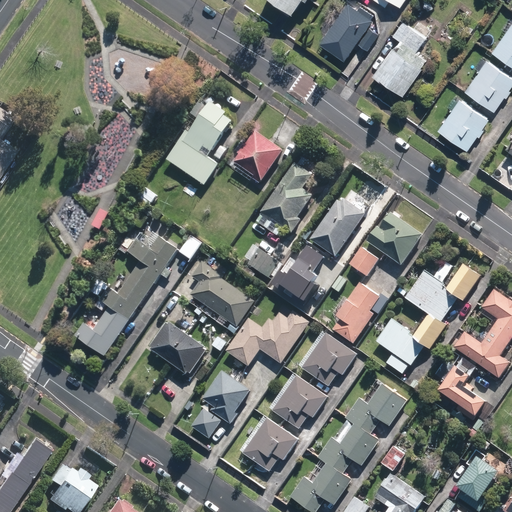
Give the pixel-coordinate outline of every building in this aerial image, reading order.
[(284,0),(296,8),(302,0),(284,0)] [(376,15),(354,0),(349,0),(322,39),(347,56),(376,15)] [(415,25),(404,17),(394,31),(402,37),(397,44),(395,43),(375,71),(387,79),(388,78),(406,91),(425,64),(423,63),(429,55),(418,47),(429,33),(416,24),(415,25)] [(511,21),(494,48),(511,60),(511,21)] [(369,45),(380,30),(371,23),(360,39),(369,45)] [(496,107),(511,83),(511,71),(488,56),(467,87),(496,107)] [(469,145),(491,114),(461,94),(440,126),(469,145)] [(189,126),(169,155),(207,181),(221,160),(202,147),(206,142),(214,148),(235,117),(227,111),(230,108),(213,97),(192,128),(189,126)] [(296,127),(267,106),(192,215),(216,231),(218,228),(220,230),(228,217),(232,220),(243,204),(239,201),(260,171),(263,174),(296,127)] [(0,176),(17,151),(0,140),(0,138),(14,118),(0,108),(0,176)] [(294,229),(304,215),(301,212),(315,191),(305,184),(315,171),(298,158),(263,207),(264,208),(263,211),(272,217),(274,215),(294,229)] [(159,195),(145,186),(138,196),(151,205),(159,195)] [(340,196),(313,235),(338,252),(368,209),(346,195),(344,198),(340,196)] [(111,213),(103,208),(95,225),(103,229),(111,213)] [(401,264),(423,233),(391,210),(380,226),(377,224),(366,239),(401,264)] [(181,248),(163,235),(154,247),(140,238),(131,250),(144,259),(121,293),(112,286),(104,298),(102,297),(97,305),(105,311),(110,304),(112,306),(97,328),(87,322),(78,335),(108,355),(181,248)] [(206,243),(194,235),(183,252),(194,260),(206,243)] [(131,248),(137,241),(131,236),(125,244),(131,248)] [(326,253),(310,242),(299,257),(301,259),(293,270),(285,265),(274,280),(306,303),(321,281),(317,278),(321,272),(316,268),(326,253)] [(261,243),(250,259),(269,272),(279,256),(261,243)] [(351,264),(369,276),(381,259),(363,247),(351,264)] [(239,323),(257,297),(224,274),(226,272),(205,257),(194,272),(201,277),(192,290),(239,323)] [(466,263),(448,288),(462,297),(466,300),(484,275),(466,263)] [(409,296),(431,312),(444,321),(462,297),(448,288),(445,285),(447,283),(428,270),(409,296)] [(341,289),(349,277),(342,272),(333,284),(341,289)] [(362,278),(339,311),(343,314),(335,325),(356,340),(377,310),(372,307),(383,293),(362,278)] [(108,290),(111,286),(101,279),(93,290),(100,296),(105,288),(108,290)] [(511,300),(495,288),(482,306),(499,318),(483,342),(466,331),(455,346),(500,377),(511,362),(501,355),(511,338),(511,300)] [(283,360),(312,318),(295,306),(289,315),(282,309),(275,317),(271,314),(265,323),(251,314),(228,347),(250,362),(262,345),(283,360)] [(431,312),(415,336),(428,345),(433,348),(449,325),(444,321),(431,312)] [(414,365),(428,345),(415,336),(412,333),(414,331),(395,317),(379,340),(414,365)] [(171,358),(191,330),(172,318),(171,319),(169,318),(152,342),(154,344),(153,346),(171,358)] [(328,328),(304,364),(331,382),(341,368),(345,371),(360,350),(328,328)] [(191,330),(171,358),(189,371),(191,369),(193,370),(210,346),(208,344),(208,343),(191,330)] [(410,364),(395,353),(388,362),(404,373),(410,364)] [(469,375),(454,365),(437,390),(476,416),(479,412),(486,402),(471,391),(473,387),(464,381),(469,375)] [(225,366),(205,395),(216,402),(213,406),(232,419),(240,409),(238,407),(253,385),(225,366)] [(315,414),(330,393),(299,371),(274,407),(301,425),(311,411),(315,414)] [(416,376),(411,382),(417,385),(421,380),(416,376)] [(361,393),(347,413),(356,420),(343,438),(343,439),(334,433),(320,453),(329,460),(316,478),(316,479),(307,472),(293,492),(318,510),(328,495),(337,502),(355,475),(346,469),(355,456),(364,462),(382,436),(374,430),(383,416),(392,422),(409,397),(384,380),(371,399),(361,393)] [(224,416),(206,404),(193,422),(211,435),(224,416)] [(286,456),(301,435),(269,413),(245,449),(272,467),(281,453),(286,456)] [(479,417),(474,424),(479,427),(484,420),(479,417)] [(11,511),(55,451),(37,438),(13,472),(12,472),(0,488),(0,511),(11,511)] [(396,442),(384,459),(395,467),(408,450),(396,442)] [(481,453),(460,482),(465,485),(460,492),(482,508),(490,496),(485,493),(503,468),(481,453)] [(69,466),(61,461),(50,477),(57,482),(47,497),(63,508),(65,505),(74,511),(75,511),(97,483),(86,476),(89,472),(79,465),(76,468),(70,464),(69,466)] [(414,511),(428,493),(393,469),(377,493),(391,503),(385,511),(414,511)] [(348,511),(367,511),(374,504),(359,493),(346,510),(348,511)] [(460,511),(454,507),(457,500),(450,495),(439,511),(460,511)] [(138,511),(139,511),(117,496),(106,511),(138,511)]
